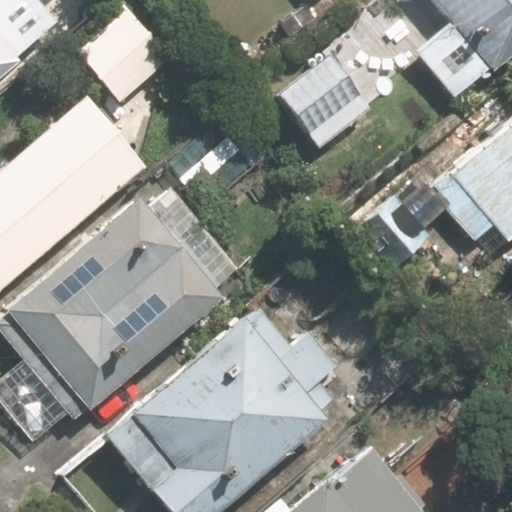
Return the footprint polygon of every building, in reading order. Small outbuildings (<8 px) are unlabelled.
[(511,44),(511,0),(429,0),(483,68),(511,44)] [(0,65),(11,56),(0,42),(0,65)] [(381,95),(338,46),(285,91),(328,141),(381,95)] [(0,281),(136,168),(73,94),(0,155),(0,281)] [(280,142),(234,94),(167,160),(213,207),(280,142)] [(511,232),(511,106),(422,177),(484,255),(511,232)] [(214,297),(127,194),(0,300),(0,312),(81,409),(214,297)] [(209,511),(323,417),(235,313),(94,431),(162,511),(209,511)] [(424,511),(361,438),(272,511),(424,511)]
